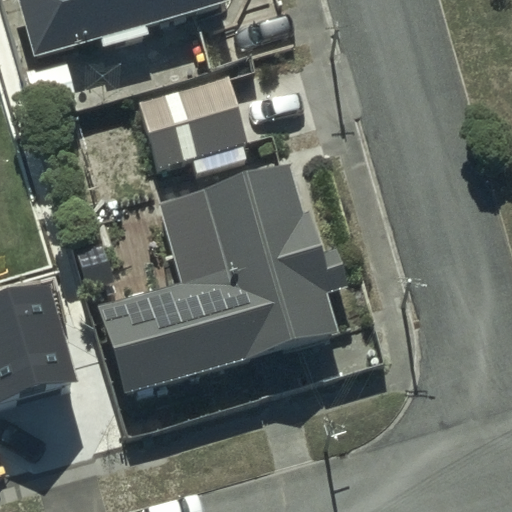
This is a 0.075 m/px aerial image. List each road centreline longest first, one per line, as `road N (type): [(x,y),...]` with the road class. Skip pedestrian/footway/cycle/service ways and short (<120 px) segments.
road 1 (residential): [(511,463),(379,0)]
road 2 (residential): [(511,476),(390,511)]
